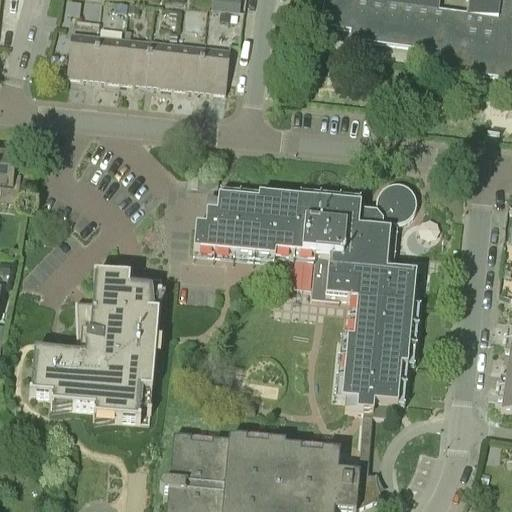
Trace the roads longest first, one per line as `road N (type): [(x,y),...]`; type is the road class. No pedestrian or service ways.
road 1 (residential): [(485,164),(461,430)]
road 2 (residential): [(485,164),(246,137)]
road 3 (residential): [(246,137),(84,122)]
road 4 (residential): [(246,137),(266,0)]
road 5 (residential): [(84,122),(60,182),(116,230)]
